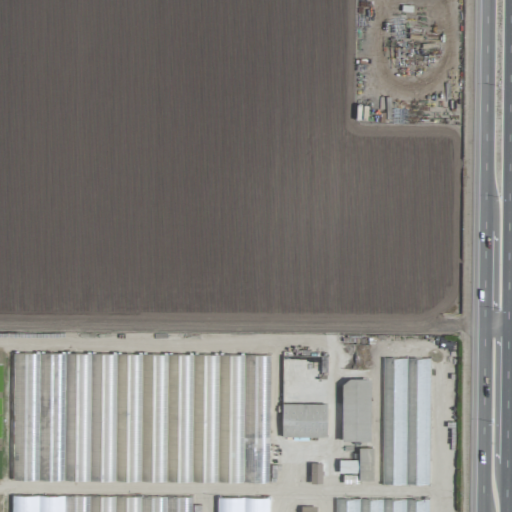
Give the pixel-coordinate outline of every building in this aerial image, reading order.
[(428,485),(429,359),(383,358),(381,484),(428,485)] [(370,380),(341,379),(341,441),(369,441),(370,380)] [(89,424),(90,392),(76,392),(75,424),(89,424)] [(281,404),(281,437),(326,438),(327,404),(281,404)] [(373,448),(358,448),(358,460),(338,460),(338,473),(358,473),(358,480),(373,480),(373,448)] [(321,463),(310,464),(311,484),(322,483),(321,463)] [(428,511),(429,500),(359,500),(359,509),(347,508),(347,500),(336,500),(335,511),(428,511)]
